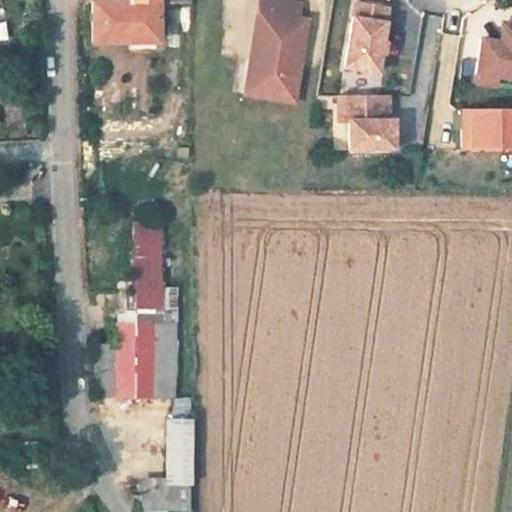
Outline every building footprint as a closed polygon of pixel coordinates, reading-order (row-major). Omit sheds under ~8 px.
[(158,36),(157,0),(90,0),(91,35),(158,36)] [(274,2),(263,0),(259,0),(246,80),(295,88),(307,22),(297,20),(272,16),(274,2)] [(299,6),(274,2),(272,16),(297,20),(299,6)] [(386,10),(354,4),(343,69),(376,74),(379,55),(382,56),(384,44),(381,43),(386,10)] [(511,27),(502,26),(501,33),(511,35),(511,27)] [(499,45),(479,41),(471,84),(492,88),(494,79),(511,81),(511,35),(501,33),(499,45)] [(295,88),(246,80),(244,95),(293,103),(295,88)] [(387,97),(337,97),(337,122),(347,122),(347,152),(392,152),(392,122),(387,122),(387,97)] [(511,113),(462,114),(463,141),(473,141),(473,151),(511,151),(511,113)] [(110,317),(110,340),(159,341),(159,318),(158,307),(130,308),(130,317),(110,317)] [(159,341),(159,391),(172,391),(170,317),(159,318),(159,341)] [(108,389),(159,391),(159,341),(110,340),(108,389)] [(169,411),(188,411),(188,398),(169,398),(169,411)] [(159,480),(190,479),(190,417),(159,415),(159,480)] [(190,499),(190,479),(159,480),(159,500),(190,499)]
